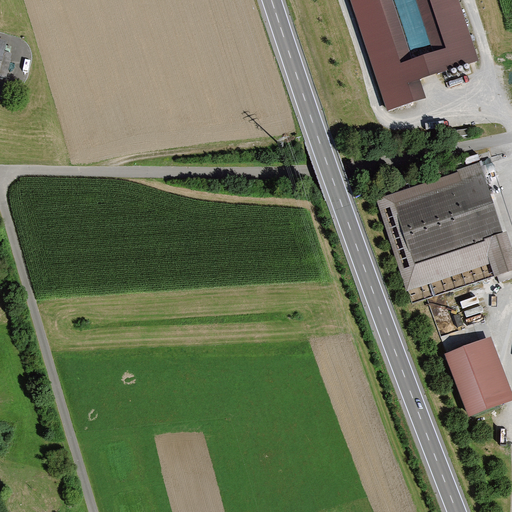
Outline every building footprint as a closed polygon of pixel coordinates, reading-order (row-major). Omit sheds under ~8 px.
[(457,0),(349,0),(386,110),(424,98),(418,80),(478,61),(457,0)] [(0,78),(4,79),(10,54),(2,52),(4,46),(0,45),(0,78)] [(487,175),(496,170),(491,160),(482,164),(487,175)] [(457,172),(376,199),(407,291),(490,262),(495,276),(511,269),(511,246),(507,231),(504,232),(486,179),(480,161),(456,169),(457,172)] [(448,354),(469,414),(511,398),(491,339),(448,354)]
